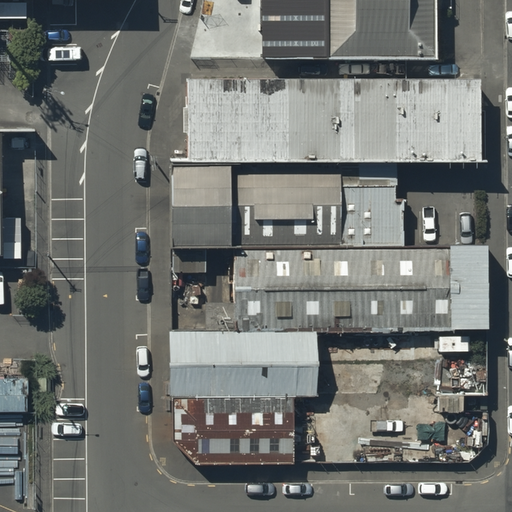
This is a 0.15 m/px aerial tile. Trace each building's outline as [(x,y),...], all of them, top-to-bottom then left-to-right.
[(423,37),(422,0),(318,0),(318,38),(423,37)] [(477,74),(186,75),(186,157),(340,157),(477,157),(477,74)] [(340,157),(186,157),(169,158),(171,244),(234,245),(340,244),(340,157)] [(448,327),(447,243),(340,244),(234,245),(235,329),(316,328),(448,327)] [(316,328),(235,329),(168,329),(169,395),(316,393),(316,328)]
